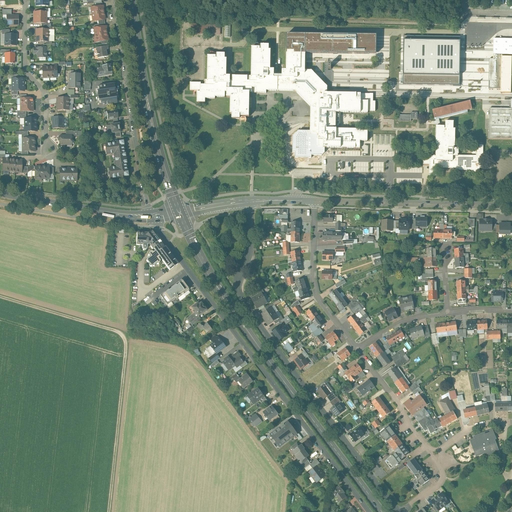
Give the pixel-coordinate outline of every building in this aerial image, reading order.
[(103,6),(93,7),(91,8),(92,14),(104,13),(103,6)] [(104,20),(104,19),(104,13),(92,14),(93,21),(104,20)] [(6,15),(6,25),(17,25),(17,16),(11,16),(11,15),(6,15)] [(105,26),(94,28),(95,35),(106,33),(105,26)] [(221,26),(211,26),(211,34),(221,34),(221,26)] [(107,33),(106,33),(95,35),(96,42),(107,40),(107,33)] [(16,46),(16,43),(16,34),(5,34),(5,44),(5,46),(16,46)] [(274,70),(270,70),(270,51),(268,51),(268,46),(261,46),(261,48),(252,48),(252,77),(249,77),(249,81),(247,81),(247,77),(232,77),(232,82),(230,82),(230,77),(226,77),(226,60),(225,59),(225,55),(217,55),(216,57),(207,57),(207,60),(208,60),(208,81),(205,81),(205,86),(200,86),(200,83),(190,83),(190,91),(197,91),(197,103),(205,103),(205,99),(214,99),(214,97),(224,97),(224,92),(226,92),(226,97),(230,97),(230,114),(232,114),(232,119),(239,119),(240,117),(249,117),(249,93),(252,93),(252,91),(252,88),(256,89),(256,93),(266,93),(266,92),(270,92),(282,92),(295,92),(310,107),(310,122),(310,131),(298,131),(292,136),(292,152),(295,153),(295,158),(311,158),(311,156),(321,156),(325,153),(325,148),(360,148),(360,141),(367,141),(367,132),(360,132),(360,130),(341,129),(341,120),(341,113),(368,113),(368,111),(375,111),(375,102),(373,102),(373,97),(373,94),(327,94),(327,87),(311,71),(305,71),(305,54),(376,55),(377,36),(287,34),(287,71),(282,71),(282,75),(278,75),(278,76),(276,76),(274,76),(274,70)] [(460,38),(403,36),(402,84),(459,86),(460,38)] [(511,58),(501,57),(501,55),(511,54),(511,39),(493,39),(493,60),(488,60),(488,90),(501,90),(501,93),(511,93),(511,58)] [(107,47),(106,47),(96,48),(96,49),(97,49),(97,54),(96,54),(96,55),(97,55),(98,58),(106,57),(106,56),(105,50),(107,49),(107,47)] [(34,49),(34,52),(34,53),(36,53),(36,54),(37,54),(37,56),(38,57),(38,58),(46,58),(46,48),(38,48),(36,48),(36,49),(34,49)] [(5,63),(8,63),(12,63),(12,64),(12,63),(14,63),(14,53),(5,53),(5,63)] [(111,75),(110,67),(110,65),(102,67),(102,68),(96,69),(98,77),(111,75)] [(69,74),(69,77),(69,88),(80,88),(80,75),(80,74),(69,74)] [(101,106),(117,103),(114,83),(98,86),(99,90),(97,90),(98,101),(100,101),(101,106)] [(511,109),(489,108),(489,138),(511,138),(511,99),(511,100),(511,105),(510,105),(510,106),(510,108),(511,108),(511,109)] [(470,102),(436,110),(437,115),(435,116),(436,119),(436,121),(435,121),(435,123),(435,124),(437,124),(437,126),(441,126),(439,119),(468,112),(467,111),(472,109),(470,102)] [(118,118),(117,116),(117,115),(117,113),(118,112),(118,111),(117,110),(116,110),(106,112),(104,112),(104,116),(105,116),(105,117),(107,117),(107,119),(118,118)] [(411,115),(398,115),(398,121),(411,122),(412,119),(418,119),(418,113),(411,113),(411,115)] [(53,117),(53,122),(53,128),(62,128),(63,118),(62,117),(53,117)] [(437,126),(436,126),(436,132),(437,132),(437,155),(424,155),(423,164),(430,164),(429,176),(435,176),(436,168),(456,168),(456,170),(473,171),(473,168),(483,168),(483,145),(476,145),(476,151),(473,151),(472,151),(472,152),(472,153),(473,153),(477,153),(477,156),(458,156),(458,154),(459,154),(459,149),(455,148),(455,129),(453,129),(453,122),(446,122),(446,129),(445,129),(445,126),(441,126),(437,126)] [(106,126),(107,131),(107,133),(112,134),(120,133),(119,128),(120,127),(120,125),(119,124),(113,125),(113,124),(110,124),(110,125),(106,126)] [(71,136),(63,136),(60,136),(60,145),(69,145),(70,145),(70,141),(71,140),(71,136)] [(115,160),(121,159),(125,159),(125,157),(125,154),(124,154),(123,144),(124,144),(123,141),(120,141),(120,142),(105,144),(106,155),(112,154),(114,154),(115,160)] [(393,143),(373,143),(373,150),(393,151),(393,143)] [(115,160),(115,162),(116,167),(114,167),(108,168),(110,178),(112,178),(112,179),(115,178),(116,178),(125,176),(125,177),(128,176),(128,174),(127,174),(126,165),(126,164),(126,161),(125,161),(125,159),(115,160)] [(67,169),(60,169),(60,180),(62,180),(62,181),(63,181),(65,181),(65,180),(71,180),(71,181),(73,181),(74,181),(74,180),(76,180),(76,169),(69,169),(68,168),(67,169)] [(337,216),(327,215),(323,215),(323,223),(335,223),(337,223),(337,216)] [(404,220),(400,220),(400,221),(399,229),(399,230),(409,230),(409,220),(408,220),(408,219),(407,218),(405,218),(404,219),(404,220)] [(427,218),(416,218),(416,219),(416,226),(421,226),(421,227),(426,227),(427,227),(427,218)] [(488,220),(484,220),(483,220),(480,220),(480,229),(485,229),(485,231),(491,231),(491,220),(488,220)] [(392,221),(382,221),(382,231),(392,231),(392,229),(392,221)] [(299,223),(291,223),(291,229),(287,229),(287,232),(299,233),(299,223)] [(510,224),(500,223),(499,233),(510,234),(510,226),(510,224)] [(443,230),(434,230),(433,238),(443,239),(443,230)] [(452,231),(443,230),(443,239),(452,239),(452,231)] [(159,244),(157,242),(159,241),(151,231),(148,233),(137,233),(136,245),(142,245),(142,249),(143,250),(145,250),(147,249),(147,245),(149,244),(151,247),(150,247),(153,250),(153,249),(155,251),(153,252),(152,252),(152,251),(150,252),(148,255),(149,256),(148,258),(147,258),(146,261),(149,264),(148,265),(150,267),(155,266),(155,264),(159,264),(160,261),(158,258),(159,257),(169,270),(178,264),(177,263),(165,247),(164,248),(160,243),(159,244)] [(299,233),(287,232),(287,236),(291,236),(291,242),(299,243),(299,233)] [(436,249),(427,249),(427,254),(427,258),(436,257),(436,249)] [(463,249),(455,250),(455,259),(463,258),(468,258),(468,254),(463,254),(463,249)] [(299,251),(291,252),(292,262),(300,261),(299,251)] [(332,251),(322,251),(322,260),(332,260),(332,251)] [(427,258),(424,258),(424,267),(436,267),(436,257),(427,258)] [(463,258),(455,259),(456,268),(464,267),(463,258)] [(300,261),(292,262),(294,272),(302,271),(300,261)] [(475,269),(464,269),(464,278),(472,278),(472,274),(475,274),(475,269)] [(332,271),(322,271),(322,279),(332,280),(332,271)] [(303,279),(295,281),(297,288),(293,289),(294,292),(298,291),(306,288),(303,279)] [(335,285),(337,288),(346,283),(344,279),(335,285)] [(189,290),(182,281),(169,291),(168,290),(160,296),(167,305),(177,298),(178,298),(189,290)] [(465,281),(457,281),(457,290),(468,290),(468,287),(465,287),(465,281)] [(306,288),(298,291),(301,300),(309,298),(306,288)] [(341,298),(335,290),(329,295),(335,303),(341,298)] [(468,290),(457,290),(458,300),(466,299),(466,293),(468,293),(468,290)] [(429,291),(428,291),(428,300),(437,300),(437,291),(436,291),(429,291)] [(502,293),(499,293),(498,292),(496,292),(495,293),(492,293),(492,301),(493,302),(496,302),(496,301),(503,301),(503,295),(503,293),(502,293)] [(258,295),(251,299),(257,309),(267,303),(263,295),(262,294),(258,295)] [(411,297),(399,300),(401,311),(414,309),(411,297)] [(346,305),(341,298),(335,303),(340,311),(347,306),(346,305)] [(354,299),(346,305),(347,306),(350,311),(358,305),(354,299)] [(202,303),(199,305),(198,303),(192,308),(195,312),(194,312),(195,313),(188,319),(190,323),(196,318),(199,316),(207,310),(206,309),(207,308),(206,307),(206,306),(204,307),(202,303)] [(358,305),(350,311),(354,315),(362,309),(358,305)] [(389,323),(398,318),(392,306),(383,311),(389,323)] [(271,308),(261,314),(265,320),(275,313),(272,308),(271,308)] [(312,308),(306,313),(312,321),(318,316),(312,308)] [(275,313),(265,320),(268,325),(274,321),(279,318),(278,318),(275,313)] [(354,315),(348,320),(353,328),(365,319),(363,316),(358,320),(354,315)] [(281,316),(278,318),(279,318),(274,321),(276,324),(283,319),(281,316)] [(318,316),(312,321),(318,329),(324,324),(318,316)] [(365,319),(353,328),(360,336),(366,331),(362,326),(370,320),(368,317),(365,319)] [(507,320),(497,320),(497,329),(502,329),(502,333),(507,333),(507,320)] [(477,321),(467,322),(467,330),(477,329),(477,321)] [(487,321),(477,321),(477,329),(477,330),(487,329),(487,321)] [(455,322),(446,323),(447,332),(456,330),(455,322)] [(284,323),(272,331),(280,341),(285,337),(284,336),(284,334),(289,330),(284,323)] [(446,323),(436,325),(437,333),(447,332),(446,323)] [(207,324),(203,327),(203,326),(202,326),(201,324),(197,327),(201,332),(204,330),(206,334),(212,329),(207,324)] [(377,330),(373,324),(370,326),(371,327),(368,329),(371,334),(377,330)] [(421,327),(409,330),(411,335),(412,334),(413,339),(424,335),(423,331),(421,327)] [(404,337),(400,331),(393,335),(397,341),(404,337)] [(333,332),(325,338),(330,345),(338,339),(333,332)] [(319,335),(314,339),(319,345),(323,341),(319,335)] [(393,335),(387,339),(390,345),(397,341),(393,335)] [(218,338),(212,342),(214,344),(211,346),(206,349),(211,356),(216,353),(225,346),(218,338)] [(283,346),(289,353),(294,349),(288,342),(283,346)] [(383,353),(376,343),(369,348),(377,358),(383,353)] [(345,348),(337,354),(342,361),(350,355),(345,348)] [(230,358),(228,357),(224,360),(225,361),(223,363),(229,371),(235,366),(237,368),(240,366),(244,363),(244,362),(239,357),(241,356),(238,352),(230,358)] [(216,353),(211,356),(209,358),(213,364),(217,360),(220,358),(216,353)] [(390,363),(383,353),(377,358),(384,368),(390,363)] [(397,353),(392,357),(396,362),(401,358),(397,353)] [(301,355),(294,360),(301,369),(305,366),(304,365),(307,363),(301,355)] [(396,362),(394,363),(397,367),(404,362),(401,358),(396,362)] [(348,371),(345,373),(351,381),(355,378),(354,377),(357,375),(362,371),(357,364),(348,371)] [(394,368),(388,373),(395,383),(402,378),(394,368)] [(362,371),(357,375),(361,379),(365,375),(362,371)] [(236,373),(227,379),(229,382),(234,379),(238,376),(237,375),(236,373)] [(247,374),(241,379),(239,376),(238,375),(237,375),(238,376),(234,379),(236,383),(238,382),(241,386),(242,385),(244,388),(253,382),(247,374)] [(409,388),(402,378),(395,383),(403,393),(409,388)] [(369,380),(357,389),(362,396),(374,387),(369,380)] [(486,390),(487,402),(495,401),(495,394),(490,394),(489,383),(484,384),(484,387),(481,387),(481,391),(486,390)] [(415,384),(410,387),(411,388),(410,389),(412,392),(417,389),(418,388),(415,384)] [(318,390),(317,391),(323,399),(326,397),(330,394),(324,386),(318,390)] [(258,389),(245,399),(247,397),(253,405),(257,402),(257,401),(259,400),(263,396),(258,389)] [(455,391),(448,392),(450,400),(457,398),(455,391)] [(336,398),(332,392),(330,394),(326,397),(330,402),(336,398)] [(263,396),(259,400),(263,405),(268,401),(264,396),(263,396)] [(420,396),(406,407),(412,415),(413,415),(418,422),(426,417),(422,412),(420,409),(422,408),(427,405),(420,396)] [(379,398),(372,403),(377,410),(384,405),(379,398)] [(454,409),(448,398),(439,402),(447,415),(453,412),(452,412),(451,410),(454,409)] [(384,405),(377,410),(383,418),(390,413),(384,405)] [(487,405),(475,408),(477,416),(488,413),(487,405)] [(272,406),(263,413),(269,420),(269,419),(273,416),(275,417),(278,414),(272,406)] [(475,408),(463,410),(465,418),(477,416),(475,408)] [(443,417),(438,420),(442,427),(447,425),(457,419),(453,412),(447,415),(443,417)] [(261,421),(256,414),(248,420),(251,423),(252,423),(253,422),(255,426),(261,421)] [(426,417),(418,422),(425,431),(429,430),(426,425),(430,423),(426,417)] [(438,420),(438,419),(430,423),(426,425),(429,430),(431,434),(436,431),(435,430),(442,427),(438,420)] [(288,421),(270,435),(279,448),(298,434),(288,421)] [(395,436),(388,426),(380,433),(387,442),(389,441),(395,436)] [(359,428),(350,435),(355,442),(364,435),(359,428)] [(492,430),(474,437),(474,439),(470,441),(476,456),(484,453),(485,456),(498,451),(494,440),(495,439),(494,436),(492,430)] [(395,436),(389,441),(393,447),(392,448),(394,451),(402,445),(395,436)] [(304,449),(301,445),(298,447),(298,446),(293,449),(294,451),(293,452),(295,455),(295,456),(301,464),(306,460),(305,459),(308,456),(303,450),(304,449)] [(402,445),(394,451),(397,455),(395,456),(395,457),(393,459),(396,464),(409,454),(402,445)] [(391,457),(387,461),(391,467),(392,467),(396,464),(393,459),(391,457)] [(310,464),(309,465),(313,470),(317,466),(320,464),(317,459),(310,464)] [(306,460),(301,464),(304,468),(309,465),(310,464),(310,463),(309,464),(306,460)] [(422,470),(414,460),(407,465),(415,476),(422,470)] [(317,466),(313,470),(309,473),(316,483),(325,477),(317,466)] [(422,470),(415,476),(417,478),(410,483),(415,490),(418,488),(416,486),(418,484),(417,483),(418,482),(417,481),(418,480),(422,486),(429,480),(422,470)] [(345,494),(340,487),(333,493),(334,495),(331,497),(333,500),(336,498),(337,499),(336,500),(339,503),(346,498),(344,495),(345,494)] [(445,498),(442,493),(436,497),(443,507),(448,503),(449,503),(445,498)] [(443,507),(436,497),(431,501),(435,506),(438,511),(443,507)] [(342,511),(350,506),(347,502),(343,507),(342,511),(341,511),(342,511)]
